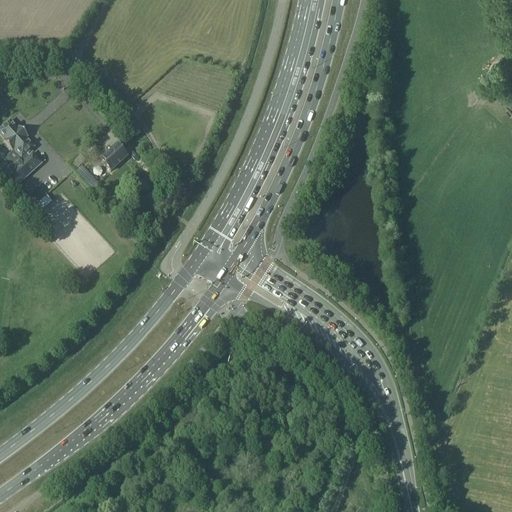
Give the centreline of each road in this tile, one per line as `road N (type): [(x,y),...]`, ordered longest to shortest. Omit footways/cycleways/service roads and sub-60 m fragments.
road 1 (unclassified): [(182,278),(171,263),(174,252),(231,155),(283,0)]
road 2 (primary): [(0,495),(100,418),(209,298)]
road 3 (secondary): [(223,277),(335,352),(368,391),(398,454)]
road 4 (primary): [(182,278),(121,351),(0,454)]
road 5 (primary): [(305,0),(272,114),(215,231)]
road 6 (primary): [(255,228),(303,126),(339,0)]
road 7 (secondary): [(398,454),(385,390),(358,347),(261,271)]
